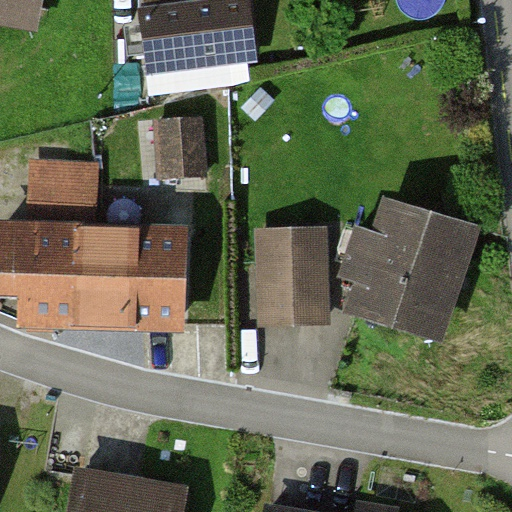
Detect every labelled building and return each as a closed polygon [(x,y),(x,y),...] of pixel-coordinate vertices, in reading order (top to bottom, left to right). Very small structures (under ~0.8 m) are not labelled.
[(0,0),(0,16),(48,26),(53,0),(0,0)] [(253,0),(180,0),(141,5),(150,74),(261,60),(253,0)] [(160,123),(167,177),(212,171),(205,117),(160,123)] [(34,156),(33,210),(104,211),(104,157),(34,156)] [(440,330),(475,225),(385,196),(350,300),(440,330)] [(27,322),(183,324),(185,220),(28,217),(27,322)] [(322,316),(319,234),(255,237),(258,318),(322,316)] [(186,511),(191,491),(74,467),(64,511),(186,511)]
